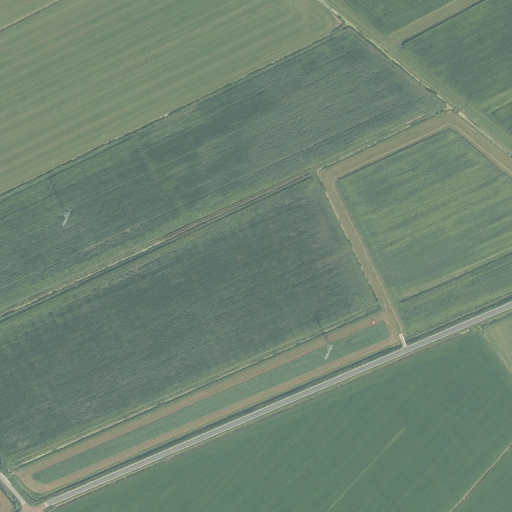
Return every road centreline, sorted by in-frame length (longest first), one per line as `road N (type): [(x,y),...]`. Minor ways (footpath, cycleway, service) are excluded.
road 1 (tertiary): [(31,511),(511,305)]
road 2 (track): [(406,350),(330,183),(338,166),(445,121),(460,106),(390,44)]
